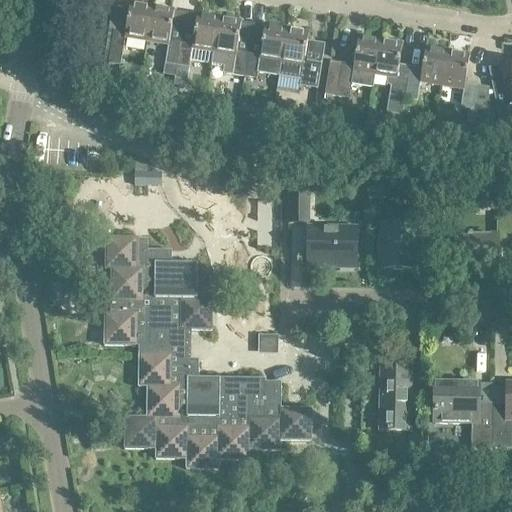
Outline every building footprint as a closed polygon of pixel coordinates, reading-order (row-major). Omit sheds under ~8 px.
[(146,44),(152,9),(130,6),(125,34),(113,32),(108,65),(120,67),(124,40),(146,44)] [(152,9),(146,44),(168,47),(164,67),(176,69),(181,43),(169,41),(174,13),(152,9)] [(181,43),(176,69),(188,71),(190,63),(211,66),(219,21),(197,17),(192,45),(181,43)] [(219,21),(211,66),(211,68),(224,70),(224,75),(232,77),(232,78),(244,80),(248,54),(236,52),(241,24),(219,21)] [(260,56),(248,54),(244,80),(256,82),(257,76),(278,80),(279,75),(281,66),(286,32),(264,28),(260,56)] [(279,75),(278,80),(300,83),(299,89),(317,92),(325,47),(307,44),(308,35),(286,32),(281,66),(279,75)] [(374,77),(380,43),(358,39),(354,65),(330,61),(326,86),(338,88),(337,91),(350,93),(350,87),(372,91),(374,77)] [(380,43),(374,77),(392,80),(387,116),(402,118),(403,115),(405,102),(409,77),(397,75),(402,47),(380,43)] [(421,79),(409,77),(405,102),(417,104),(420,85),(441,89),(447,54),(425,51),(421,79)] [(447,54),(441,89),(463,92),(460,111),(472,113),(470,127),(476,127),(477,144),(489,144),(489,131),(489,90),(476,88),(464,86),(469,58),(447,54)] [(511,106),(511,65),(499,68),(504,92),(493,94),(499,123),(510,121),(507,108),(511,106)] [(104,72),(103,80),(118,82),(119,73),(104,72)] [(489,131),(489,144),(507,142),(507,131),(489,131)] [(167,166),(167,203),(220,204),(221,167),(167,166)] [(133,174),(133,175),(133,187),(147,186),(146,174),(133,174)] [(287,192),(286,227),(310,228),(310,192),(307,192),(307,186),(288,186),(287,192)] [(511,198),(511,190),(511,188),(499,188),(499,189),(499,198),(511,198)] [(379,228),(378,271),(415,272),(416,232),(429,233),(429,205),(413,205),(413,229),(379,228)] [(455,240),(455,273),(495,273),(495,254),(511,253),(511,218),(495,218),(495,240),(455,240)] [(306,231),(306,270),(354,271),(355,231),(306,231)] [(130,240),(130,241),(125,241),(125,240),(104,239),(104,272),(110,272),(109,315),(103,315),(103,347),(138,348),(137,387),(146,387),(146,419),(124,418),(124,451),(154,451),(154,460),(185,460),(185,470),(217,470),(217,460),(248,460),(248,450),(279,450),(279,442),(311,443),(311,411),(280,410),(280,384),(264,384),(264,380),(198,379),(199,370),(199,361),(191,361),(192,332),(212,332),(212,273),(197,273),(197,266),(165,266),(165,259),(166,253),(146,252),(146,240),(130,240)] [(258,337),(258,357),(278,357),(278,337),(258,337)] [(381,367),(380,432),(410,432),(411,367),(381,367)] [(491,451),(491,406),(477,406),(477,386),(434,385),(433,425),(471,426),(470,450),(491,451)] [(491,406),(491,451),(511,451),(511,423),(511,422),(511,386),(507,386),(506,406),(491,406)] [(378,424),(378,403),(370,403),(370,424),(378,424)] [(408,446),(408,466),(419,466),(420,446),(408,446)]
